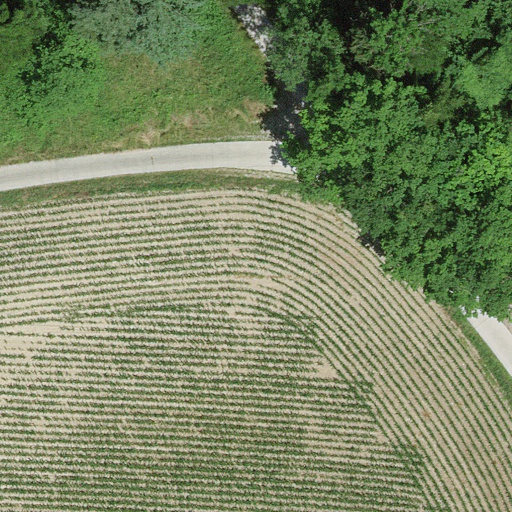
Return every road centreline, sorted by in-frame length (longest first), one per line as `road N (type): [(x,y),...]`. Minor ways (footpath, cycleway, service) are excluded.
road 1 (track): [(511,365),(365,186),(240,0)]
road 2 (track): [(365,186),(289,162),(159,164),(0,182)]
